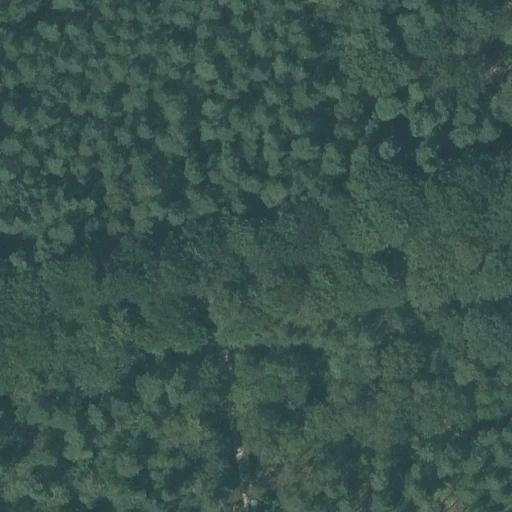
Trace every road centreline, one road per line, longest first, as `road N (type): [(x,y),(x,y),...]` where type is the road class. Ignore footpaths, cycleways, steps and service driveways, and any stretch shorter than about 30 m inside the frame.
road 1 (track): [(0,320),(511,206)]
road 2 (track): [(249,511),(206,282)]
